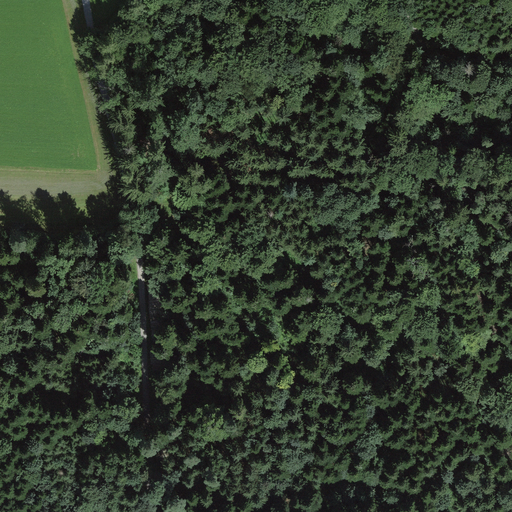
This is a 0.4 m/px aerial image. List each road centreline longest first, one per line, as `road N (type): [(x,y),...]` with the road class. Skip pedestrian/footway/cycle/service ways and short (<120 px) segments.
road 1 (track): [(85,0),(138,207),(151,511)]
road 2 (track): [(511,125),(454,122),(417,133),(369,189),(316,168),(138,207)]
road 3 (track): [(511,235),(471,199),(436,126),(405,0)]
